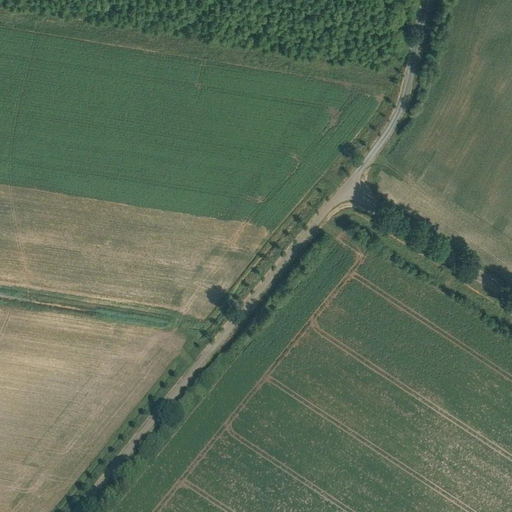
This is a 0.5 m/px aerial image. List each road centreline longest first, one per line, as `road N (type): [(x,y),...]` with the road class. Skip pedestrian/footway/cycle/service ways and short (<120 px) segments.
road 1 (unclassified): [(75,511),(336,181)]
road 2 (unclassified): [(511,296),(336,181)]
road 3 (unclassified): [(336,181),(390,106),(418,0)]
